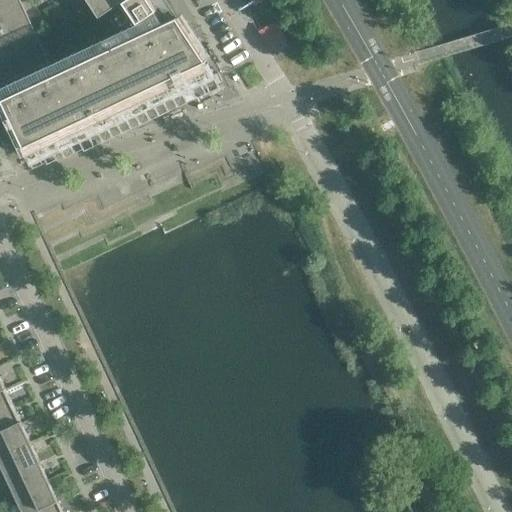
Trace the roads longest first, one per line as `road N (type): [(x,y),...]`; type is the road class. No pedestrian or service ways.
road 1 (residential): [(228,0),(372,253),(502,511)]
road 2 (residential): [(131,511),(0,231)]
